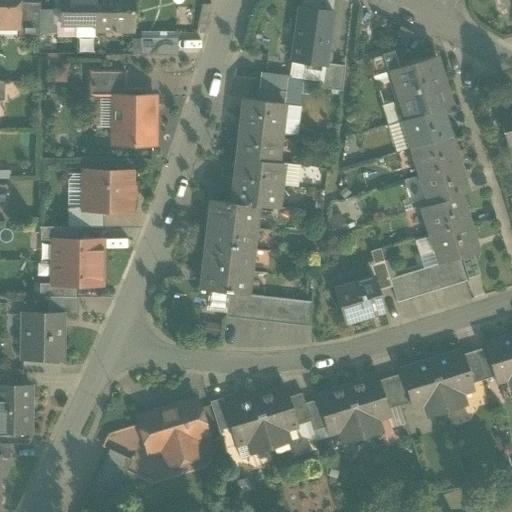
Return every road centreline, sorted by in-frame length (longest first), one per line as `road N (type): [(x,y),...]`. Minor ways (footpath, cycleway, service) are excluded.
road 1 (residential): [(511,303),(340,357),(261,366),(115,347)]
road 2 (residential): [(115,347),(227,0)]
road 3 (residential): [(438,16),(511,247)]
road 4 (residential): [(37,511),(115,347)]
